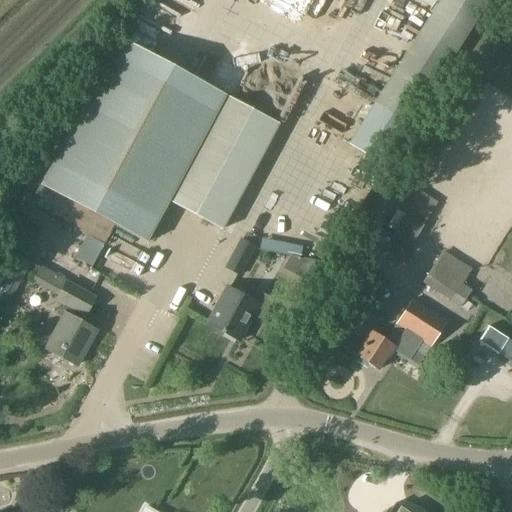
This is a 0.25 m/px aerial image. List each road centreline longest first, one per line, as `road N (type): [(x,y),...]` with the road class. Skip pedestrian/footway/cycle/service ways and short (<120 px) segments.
road 1 (unclassified): [(288,417),(0,460)]
road 2 (unknown): [(250,418),(339,271),(360,260),(443,305)]
road 3 (unclassified): [(288,417),(443,457),(511,459)]
